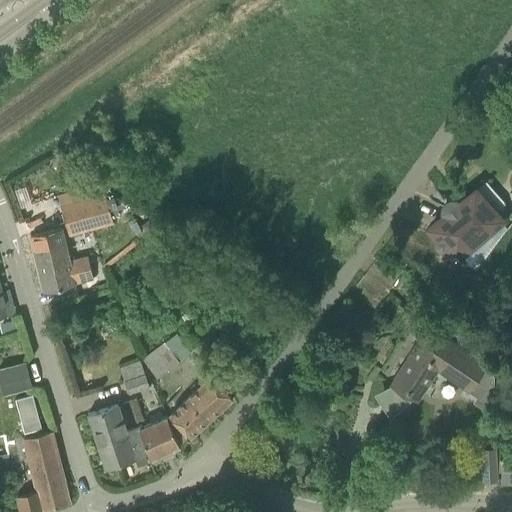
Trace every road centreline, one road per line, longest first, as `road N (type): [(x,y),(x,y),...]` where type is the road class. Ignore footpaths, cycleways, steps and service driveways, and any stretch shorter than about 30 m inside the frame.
road 1 (unclassified): [(209,460),(511,46)]
road 2 (unclassified): [(97,510),(0,217)]
road 3 (residential): [(361,511),(405,503),(511,504)]
road 4 (unclassified): [(97,510),(159,490),(209,460)]
